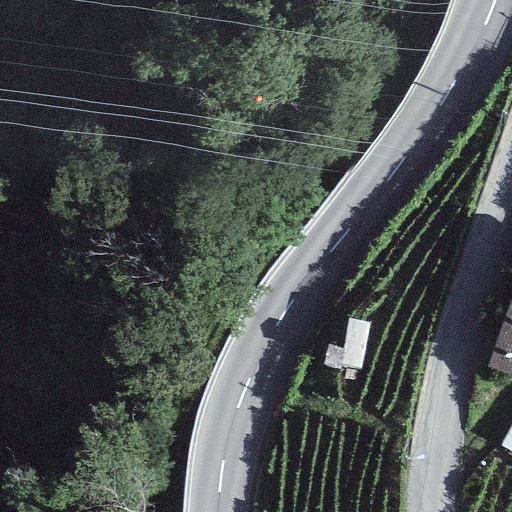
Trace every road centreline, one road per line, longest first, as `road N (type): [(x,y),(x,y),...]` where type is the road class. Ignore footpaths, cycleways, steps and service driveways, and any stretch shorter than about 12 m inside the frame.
road 1 (tertiary): [(217,511),(223,454),(245,381),(278,318),(444,102),(495,0)]
road 2 (residential): [(438,511),(456,377),(511,195)]
